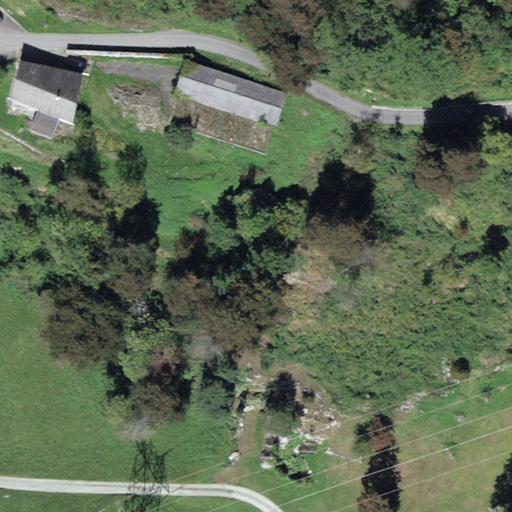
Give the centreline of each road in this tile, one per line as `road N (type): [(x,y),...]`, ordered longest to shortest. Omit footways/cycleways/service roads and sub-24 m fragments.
road 1 (residential): [(0,40),(210,43),(356,113),(458,120),(511,108)]
road 2 (track): [(275,511),(262,498),(229,489),(0,483)]
